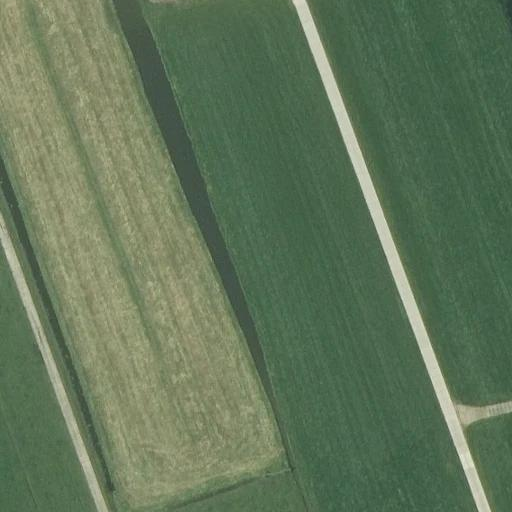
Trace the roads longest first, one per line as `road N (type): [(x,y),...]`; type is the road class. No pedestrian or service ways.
road 1 (track): [(483,511),(295,0)]
road 2 (track): [(104,511),(0,226)]
